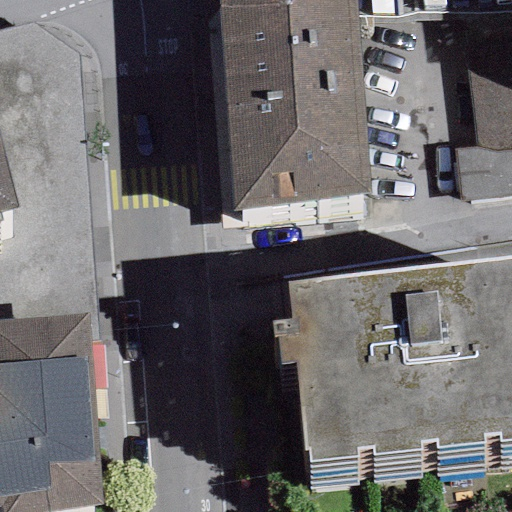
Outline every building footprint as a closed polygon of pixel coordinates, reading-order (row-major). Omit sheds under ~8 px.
[(231,231),(368,218),(350,0),(223,0),(220,22),(231,231)] [(476,143),(460,143),(462,193),(511,191),(511,10),(470,12),(476,143)] [(0,166),(0,252),(22,247),(0,166)] [(511,296),(288,318),(292,356),(280,357),(283,394),(295,393),(304,481),(308,481),(309,495),(356,490),(355,480),(372,478),(373,488),(421,483),(421,475),(435,474),(436,481),(483,476),(483,469),(500,468),(501,473),(511,472),(511,296)] [(101,511),(87,339),(0,345),(0,511),(101,511)]
